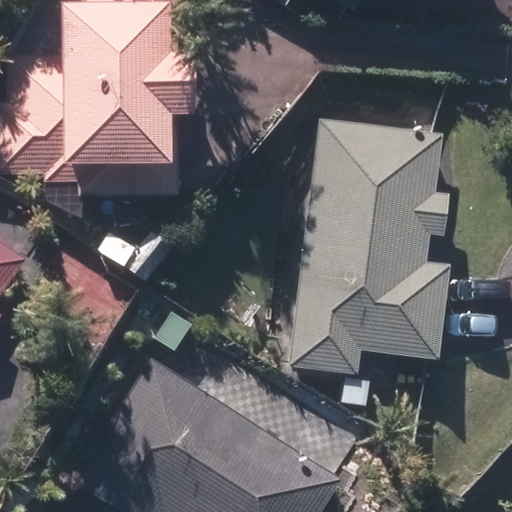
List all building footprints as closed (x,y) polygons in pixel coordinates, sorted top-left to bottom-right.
[(73,181),(73,195),(173,196),(172,51),(171,0),(56,0),(55,55),(3,55),(2,102),(0,101),(0,172),(42,174),(42,181),(73,181)] [(324,0),(353,18),(363,0),(324,0)] [(282,371),(350,380),(354,352),(430,362),(441,271),(419,267),(423,238),(436,239),(441,200),(427,198),(434,139),(312,125),(282,371)] [(0,274),(12,256),(0,247),(0,274)] [(145,359),(69,477),(122,511),(152,511),(153,511),(154,511),(305,511),(328,476),(145,359)]
